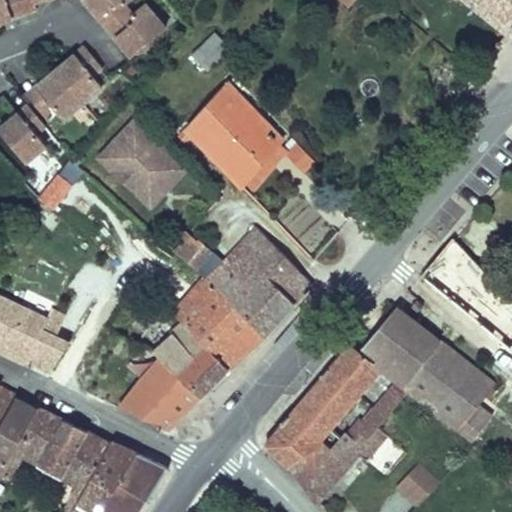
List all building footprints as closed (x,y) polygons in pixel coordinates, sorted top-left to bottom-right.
[(0,0),(0,28),(64,0),(0,0)] [(143,0),(87,0),(82,4),(132,61),(170,30),(143,0)] [(337,0),(336,2),(359,20),(376,0),(337,0)] [(511,0),(469,0),(511,33),(511,0)] [(83,45),(24,94),(28,106),(20,113),(0,132),(26,174),(49,154),(40,139),(49,115),(65,129),(108,93),(98,75),(106,69),(83,45)] [(224,47),(202,69),(217,84),(239,62),(224,47)] [(208,132),(197,143),(255,201),(295,162),(298,158),(234,97),(208,132)] [(198,183),(146,130),(108,169),(122,183),(126,178),(151,203),(159,195),(168,195),(177,204),(198,183)] [(331,176),(315,161),(304,172),(320,188),(331,176)] [(263,209),(303,170),(295,162),(255,201),(263,209)] [(151,203),(126,178),(122,183),(160,221),(177,204),(168,195),(159,195),(151,203)] [(190,231),(170,255),(200,283),(220,259),(190,231)] [(511,293),(457,234),(422,277),(511,353),(511,351),(511,293)] [(269,238),(245,259),(303,311),(315,300),(323,292),(317,283),(269,238)] [(245,259),(235,270),(294,320),(303,311),(245,259)] [(235,270),(212,294),(272,341),(294,320),(235,270)] [(0,292),(0,350),(50,373),(73,341),(59,334),(68,314),(54,308),(49,316),(0,292)] [(212,294),(187,324),(197,334),(235,378),(272,341),(212,294)] [(460,428),(480,403),(497,381),(399,305),(363,350),(352,343),(267,445),(297,474),(320,505),(354,465),(383,431),(379,428),(410,389),(460,428)] [(235,378),(197,334),(127,418),(172,440),(235,378)] [(0,427),(14,402),(17,396),(19,393),(0,383),(0,427)] [(20,405),(23,399),(17,396),(14,402),(20,405)] [(0,480),(12,461),(41,408),(23,399),(20,405),(14,402),(0,427),(0,480)] [(480,403),(460,428),(475,440),(495,415),(480,403)] [(41,408),(12,461),(21,466),(26,457),(86,492),(114,442),(42,405),(41,408)] [(371,460),(388,470),(401,448),(385,437),(371,460)] [(115,439),(114,442),(86,492),(73,511),(96,511),(103,502),(110,506),(140,452),(115,439)] [(140,452),(110,506),(105,511),(142,511),(170,466),(140,452)] [(440,481),(418,462),(395,489),(417,508),(440,481)]
